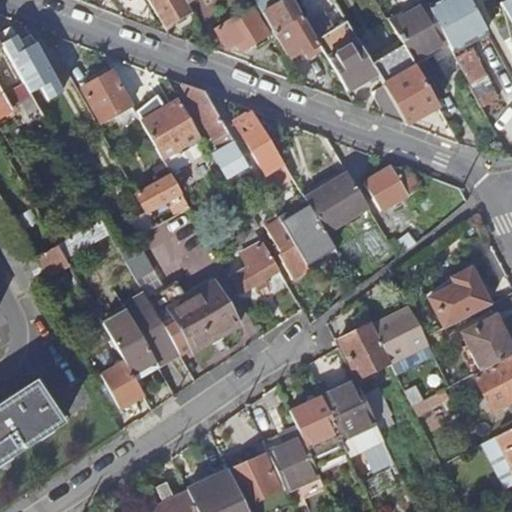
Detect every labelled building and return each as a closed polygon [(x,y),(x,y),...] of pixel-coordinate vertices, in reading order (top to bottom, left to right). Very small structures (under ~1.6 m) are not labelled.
[(144,0),(161,27),(189,12),(184,4),(181,0),(144,0)] [(251,0),(256,7),(254,8),(286,62),(299,55),(302,58),(305,64),(321,55),(288,0),(251,0)] [(511,0),(509,0),(498,5),(511,30),(511,42),(508,45),(509,55),(511,60),(511,0)] [(404,53),(409,62),(444,43),(424,5),(387,24),(401,47),(401,48),(404,53)] [(511,30),(498,5),(508,45),(511,42),(511,30)] [(239,52),(266,36),(250,10),(213,31),(224,49),(234,44),(239,52)] [(315,42),(346,94),(375,76),(370,67),(367,62),(345,24),(315,42)] [(0,35),(0,45),(0,46),(11,65),(25,57),(10,30),(0,35)] [(446,46),(479,109),(495,101),(461,38),(446,46)] [(367,62),(370,67),(404,53),(401,48),(401,47),(367,62)] [(375,76),(383,89),(404,126),(435,108),(409,62),(404,53),(370,67),(375,76)] [(286,62),(289,66),(302,58),(299,55),(286,62)] [(26,64),(14,70),(19,80),(31,73),(26,64)] [(129,108),(110,74),(81,89),(99,124),(129,108)] [(10,109),(30,98),(23,86),(3,97),(10,109)] [(202,94),(181,87),(180,89),(211,141),(220,156),(212,161),(223,178),(244,166),(243,164),(202,94)] [(374,101),(384,118),(404,126),(383,89),(374,94),(374,101)] [(3,97),(0,90),(0,117),(11,111),(10,109),(3,97)] [(200,140),(178,102),(139,124),(160,163),(200,140)] [(283,168),(253,119),(244,125),(250,137),(242,142),(261,174),(274,167),(277,171),(283,168)] [(235,130),(242,142),(250,137),(244,125),(235,130)] [(211,141),(203,146),(212,161),(220,156),(211,141)] [(418,191),(405,170),(389,170),(362,186),(379,213),(406,197),(407,198),(418,191)] [(167,176),(133,195),(144,216),(179,196),(167,176)] [(308,210),(324,236),(366,210),(346,176),(331,185),(328,180),(300,196),(308,210)] [(0,199),(0,253),(22,292),(36,285),(44,280),(44,279),(33,259),(0,199)] [(304,267),(333,250),(324,236),(308,210),(280,227),(304,267)] [(291,282),(307,273),(304,267),(280,227),(274,217),(269,220),(261,225),(278,255),(276,257),(291,282)] [(108,235),(100,222),(56,246),(56,247),(63,260),(108,235)] [(404,253),(419,242),(415,237),(410,240),(406,235),(395,243),(404,253)] [(277,273),(260,246),(239,257),(246,271),(230,279),(239,295),(277,273)] [(56,247),(33,259),(44,279),(67,266),(63,260),(56,247)] [(136,257),(124,264),(141,293),(153,286),(136,257)] [(455,285),(446,290),(462,320),(488,306),(470,270),(453,279),(455,285)] [(210,277),(151,312),(175,354),(177,357),(187,351),(189,354),(238,326),(210,277)] [(462,320),(446,290),(428,299),(444,329),(462,320)] [(125,312),(154,365),(175,354),(151,312),(145,300),(125,312)] [(96,352),(111,344),(101,326),(88,304),(73,312),(96,352)] [(408,307),(371,325),(391,365),(428,346),(424,339),(408,307)] [(371,325),(364,311),(352,317),(357,333),(340,341),(358,379),(385,367),(390,376),(395,374),(391,365),(371,325)] [(111,344),(122,363),(130,377),(154,365),(125,312),(101,326),(111,344)] [(480,372),(511,354),(511,353),(494,318),(461,335),(480,372)] [(511,401),(511,354),(480,372),(473,376),(492,412),(511,401)] [(122,363),(98,376),(126,428),(137,422),(127,405),(141,397),(130,377),(122,363)] [(0,463),(60,424),(33,382),(0,403),(0,463)] [(339,437),(341,441),(374,425),(368,411),(362,399),(354,382),(320,398),(337,433),(339,437)] [(447,398),(444,391),(411,408),(417,418),(436,408),(435,404),(447,398)] [(362,399),(368,411),(377,406),(372,395),(362,399)] [(339,437),(337,433),(320,398),(290,412),(296,426),(301,437),(306,448),(308,452),(315,467),(318,474),(324,486),(355,472),(347,453),(341,441),(339,437)] [(267,452),(301,437),(296,426),(262,442),(267,452)] [(511,428),(494,437),(511,470),(511,428)] [(315,467),(308,452),(306,448),(301,437),(267,452),(283,490),(318,474),(315,467)] [(229,473),(244,505),(278,489),(262,454),(227,470),(229,473)] [(247,511),(244,505),(229,473),(200,486),(202,492),(189,497),(196,511),(247,511)] [(155,511),(196,511),(189,497),(188,493),(174,500),(166,483),(155,488),(163,505),(154,509),(155,511)] [(200,486),(187,491),(188,493),(189,497),(202,492),(200,486)]
